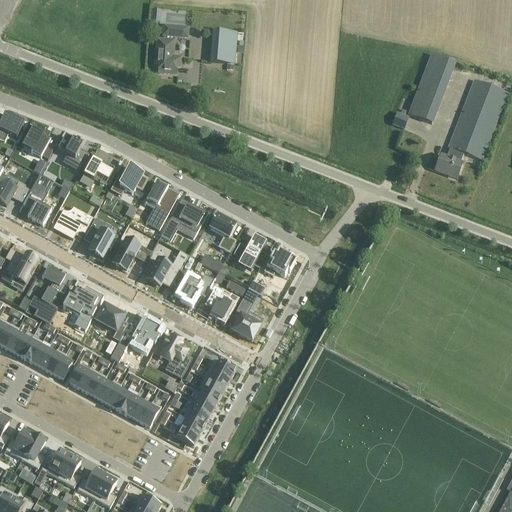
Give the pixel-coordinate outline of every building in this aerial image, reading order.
[(159,22),(161,11),(153,9),(151,21),(159,22)] [(157,40),(155,65),(159,66),(159,74),(163,74),(176,75),(177,67),(181,68),(181,59),(173,58),(174,42),(175,39),(188,40),(189,28),(162,26),(161,38),(163,38),(163,41),(157,40)] [(237,34),(213,32),(210,64),(234,66),(237,34)] [(455,65),(431,56),(429,63),(410,117),(431,125),(446,87),(452,71),(455,65)] [(479,66),(469,62),(467,69),(477,73),(479,66)] [(448,149),(449,150),(464,155),(482,162),(508,94),(474,81),(448,149)] [(409,118),(397,114),(392,126),(404,130),(409,118)] [(0,132),(17,140),(22,129),(24,124),(11,118),(5,115),(0,125),(0,132)] [(27,140),(22,148),(32,153),(31,154),(32,155),(41,160),(42,158),(48,161),(57,146),(48,141),(50,136),(48,135),(47,135),(45,134),(45,133),(37,128),(35,127),(34,126),(33,128),(27,140)] [(66,138),(58,152),(67,157),(63,165),(79,174),(89,156),(78,150),(80,145),(77,143),(76,144),(66,138)] [(460,164),(464,155),(449,150),(446,159),(441,157),(435,172),(457,180),(463,165),(460,164)] [(87,170),(80,184),(83,186),(84,185),(90,189),(97,177),(109,183),(120,163),(111,158),(106,167),(96,161),(95,163),(89,160),(84,168),(87,170)] [(118,179),(111,192),(121,197),(124,191),(132,196),(136,189),(142,192),(148,181),(142,178),(143,176),(130,169),(123,182),(118,179)] [(40,176),(22,208),(31,213),(27,220),(43,228),(51,212),(42,207),(48,196),(46,195),(52,184),(53,184),(40,176)] [(65,181),(61,188),(70,193),(73,186),(72,185),(65,181)] [(3,182),(0,188),(0,204),(6,208),(11,199),(18,203),(26,188),(19,184),(16,189),(3,182)] [(157,183),(144,206),(159,214),(151,228),(159,233),(176,203),(164,197),(168,190),(157,183)] [(179,206),(161,239),(162,240),(163,238),(170,242),(180,225),(197,234),(194,239),(193,239),(192,240),(194,241),(208,215),(207,214),(206,215),(198,211),(196,213),(192,211),(191,212),(179,206)] [(63,212),(53,231),(73,242),(78,232),(85,235),(93,220),(86,216),(82,223),(63,212)] [(217,217),(210,231),(224,239),(219,249),(229,255),(236,243),(230,240),(237,227),(217,217)] [(96,220),(87,235),(96,240),(89,254),(102,261),(108,250),(111,251),(116,241),(100,232),(104,225),(96,220)] [(239,245),(233,257),(241,261),(238,267),(251,274),(254,268),(259,271),(260,270),(267,257),(262,254),(267,244),(254,237),(254,238),(247,250),(239,245)] [(117,259),(112,266),(126,274),(134,259),(146,266),(152,254),(140,247),(139,249),(126,242),(121,251),(119,250),(115,258),(117,259)] [(274,256),(264,274),(273,279),(275,274),(284,279),(288,274),(289,274),(296,262),(285,256),(284,257),(278,254),(276,257),(274,256)] [(11,263),(1,281),(12,287),(15,281),(26,287),(31,278),(31,279),(34,273),(33,273),(39,263),(32,259),(32,260),(29,259),(28,260),(24,258),(18,267),(17,267),(11,263)] [(158,261),(146,282),(156,287),(158,283),(171,290),(185,266),(176,261),(171,269),(158,261)] [(37,311),(34,318),(49,326),(69,290),(60,285),(64,278),(48,269),(42,279),(52,285),(42,302),(47,305),(42,314),(37,311)] [(182,290),(178,297),(187,302),(188,300),(191,302),(196,294),(205,299),(214,282),(205,277),(204,278),(206,279),(202,286),(200,285),(187,277),(180,289),(182,290)] [(230,283),(226,289),(242,298),(246,292),(230,283)] [(252,284),(248,291),(261,298),(264,291),(252,284)] [(73,291),(63,310),(65,311),(66,310),(66,311),(73,314),(75,310),(82,314),(79,319),(80,319),(79,321),(89,327),(99,307),(104,300),(102,299),(100,303),(85,294),(85,296),(82,294),(81,293),(79,292),(79,293),(77,291),(76,293),(73,291)] [(204,310),(211,314),(208,319),(225,328),(236,307),(228,302),(229,299),(215,291),(204,310)] [(240,318),(232,333),(252,343),(260,328),(245,320),(257,298),(247,293),(235,315),(240,318)] [(24,299),(18,310),(25,313),(31,303),(24,299)] [(104,307),(95,323),(116,334),(113,340),(119,344),(129,327),(122,324),(125,318),(104,307)] [(0,322),(0,343),(10,326),(1,321),(0,322)] [(128,328),(113,356),(121,360),(129,345),(144,354),(149,344),(154,347),(159,339),(157,338),(161,331),(151,326),(150,326),(152,327),(151,329),(150,328),(145,325),(140,334),(139,336),(132,332),(131,334),(127,332),(129,328),(128,328)] [(10,326),(0,343),(0,347),(7,351),(18,330),(10,326)] [(18,330),(7,351),(14,355),(23,339),(16,335),(19,331),(18,330)] [(164,349),(160,358),(170,363),(169,365),(177,369),(173,376),(181,381),(193,360),(186,356),(188,353),(179,348),(182,343),(171,337),(168,342),(167,342),(163,349),(164,349)] [(23,339),(14,355),(21,359),(21,360),(33,338),(30,342),(23,339)] [(33,338),(21,360),(31,365),(42,344),(33,338)] [(42,344),(31,365),(38,369),(48,352),(41,348),(43,345),(43,344),(42,344)] [(48,352),(38,369),(46,373),(57,352),(56,353),(55,356),(48,352)] [(57,352),(46,373),(54,377),(66,356),(57,352)] [(66,356),(54,377),(63,382),(72,365),(64,361),(66,357),(66,356)] [(214,361),(209,371),(230,382),(235,373),(225,367),(214,361)] [(79,369),(70,386),(79,391),(90,370),(88,374),(79,369)] [(90,370),(79,391),(87,396),(99,375),(90,370)] [(209,372),(204,380),(225,392),(230,382),(209,371),(209,372)] [(99,375),(87,396),(95,400),(106,379),(99,375)] [(106,379),(95,400),(102,404),(113,383),(113,382),(112,384),(105,381),(106,379)] [(201,385),(199,390),(220,401),(223,395),(225,392),(204,380),(201,385)] [(169,382),(165,390),(173,395),(178,386),(169,382)] [(113,383),(102,404),(109,408),(121,387),(113,383)] [(121,387),(109,408),(116,411),(116,412),(126,395),(119,391),(121,387)] [(200,391),(195,400),(214,411),(220,401),(199,390),(198,390),(200,391)] [(126,395),(116,412),(120,414),(126,417),(135,400),(126,395)] [(135,400),(126,417),(126,418),(126,417),(133,421),(144,402),(143,402),(142,404),(135,400)] [(188,408),(188,409),(209,420),(214,411),(195,400),(191,409),(188,408)] [(144,402),(133,421),(141,425),(152,404),(151,406),(150,405),(144,402)] [(152,404),(141,425),(150,430),(152,426),(161,409),(152,404)] [(184,416),(183,418),(204,430),(209,420),(188,409),(184,416)] [(178,427),(178,428),(199,439),(203,432),(204,430),(183,418),(183,419),(185,420),(182,425),(180,428),(178,427)] [(0,419),(0,449),(2,451),(4,446),(8,439),(3,436),(9,424),(7,423),(7,422),(1,419),(0,420),(0,419)] [(178,428),(172,438),(182,443),(193,449),(199,439),(178,428)] [(7,451),(6,453),(21,461),(21,462),(22,462),(35,438),(34,438),(24,433),(17,444),(12,441),(7,451)] [(35,438),(22,462),(29,466),(38,471),(44,460),(38,457),(45,444),(35,438)] [(48,461),(41,472),(50,477),(57,481),(70,458),(60,452),(53,464),(48,461)] [(70,458),(57,481),(74,490),(76,486),(80,479),(74,476),(81,464),(78,462),(79,462),(72,458),(72,459),(70,458)] [(78,491),(77,492),(93,501),(106,478),(96,472),(89,484),(83,481),(78,491)] [(106,478),(93,501),(110,510),(116,499),(110,495),(117,484),(114,482),(115,481),(111,480),(108,478),(108,479),(106,478)] [(0,511),(8,511),(17,497),(1,488),(0,489),(0,511)] [(511,511),(511,493),(510,492),(510,493),(499,511),(511,511)] [(140,496),(134,505),(146,511),(158,511),(161,507),(155,504),(140,496)] [(17,497),(8,511),(29,511),(33,506),(27,502),(26,504),(16,499),(17,497)]
